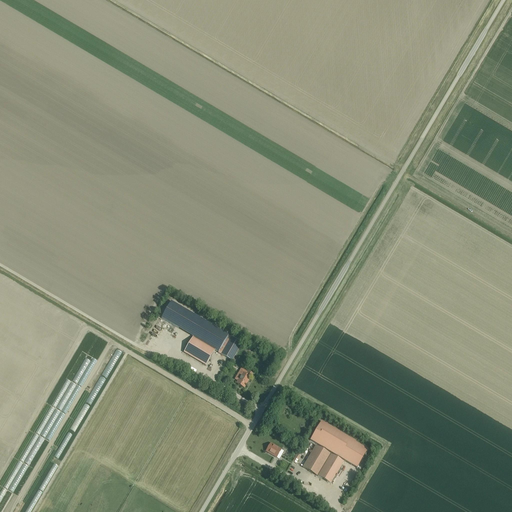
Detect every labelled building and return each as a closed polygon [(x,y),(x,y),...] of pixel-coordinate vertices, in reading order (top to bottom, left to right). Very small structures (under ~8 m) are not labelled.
[(220,349),(228,336),(228,335),(171,302),(161,318),(193,337),(215,350),(219,352),(220,349)] [(155,351),(162,351),(162,339),(162,337),(164,336),(164,329),(159,329),(159,340),(155,340),(155,351)] [(242,344),(228,336),(220,349),(223,350),(221,354),(232,361),(242,344)] [(193,337),(184,353),(205,365),(215,350),(193,337)] [(244,388),(250,377),(242,373),(236,383),(244,388)] [(294,419),(298,415),(293,410),(289,414),(294,419)] [(310,441),(357,468),(368,450),(321,423),(310,441)] [(278,455),(279,456),(281,453),(280,452),(281,450),(271,444),(266,452),(276,458),(278,455)] [(331,456),(319,448),(316,446),(315,446),(303,468),(318,477),(331,456)] [(297,454),(292,462),(296,464),(301,457),(297,454)] [(343,463),(331,456),(318,477),(331,484),(343,463)]
